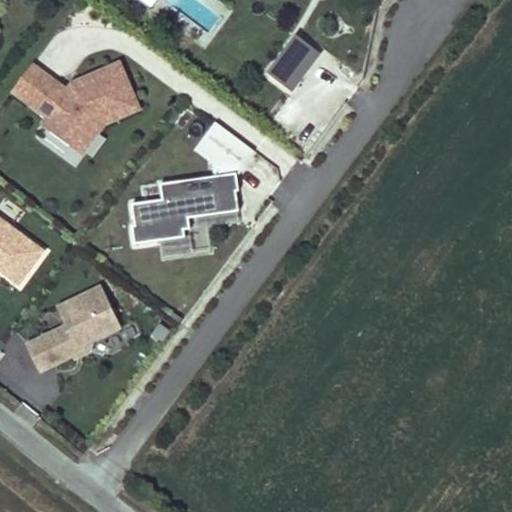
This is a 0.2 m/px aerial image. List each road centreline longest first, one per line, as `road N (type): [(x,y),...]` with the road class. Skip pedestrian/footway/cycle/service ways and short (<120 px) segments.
road 1 (residential): [(91,488),(457,0)]
road 2 (unknown): [(313,191),(114,51),(91,49),(62,62)]
